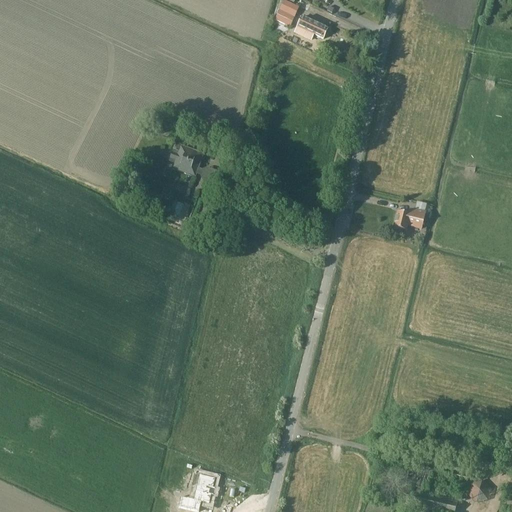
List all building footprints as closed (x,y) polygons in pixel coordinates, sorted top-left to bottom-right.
[(284,1),(275,21),(290,28),(299,8),(284,1)] [(323,39),(328,29),(302,17),(295,33),(311,41),(313,35),(323,39)] [(173,150),(169,162),(174,165),(172,170),(181,172),(195,178),(196,175),(204,178),(203,181),(207,182),(214,185),(218,173),(207,169),(207,168),(202,170),(202,168),(199,167),(203,155),(181,147),(179,152),(173,150)] [(275,219),(280,206),(274,204),(269,216),(275,219)] [(412,210),(412,211),(413,211),(412,216),(397,213),(393,229),(406,232),(407,226),(421,229),(425,214),(412,210)] [(188,232),(191,224),(183,222),(180,229),(188,232)] [(472,453),(469,463),(478,465),(480,454),(480,450),(455,444),(454,448),(472,453)] [(500,459),(498,470),(511,473),(511,459),(501,457),(500,459)] [(467,480),(410,466),(405,486),(417,489),(415,494),(408,493),(405,504),(437,511),(455,511),(457,505),(421,496),(422,490),(463,500),(467,480)] [(181,498),(179,508),(195,511),(200,511),(203,503),(211,505),(213,496),(215,496),(216,489),(215,489),(217,479),(201,476),(195,501),(181,498)] [(468,497),(488,503),(493,484),(473,479),(468,497)] [(511,485),(508,485),(503,508),(511,509),(511,485)]
